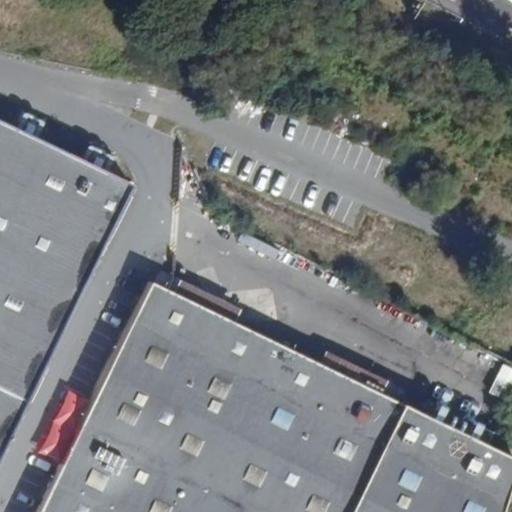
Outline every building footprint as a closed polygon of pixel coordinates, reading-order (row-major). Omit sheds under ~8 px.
[(0,448),(128,184),(0,122),(0,448)] [(408,296),(420,269),(392,255),(379,282),(408,296)] [(233,322),(240,310),(177,279),(171,292),(233,322)] [(497,511),(511,465),(511,458),(485,445),(423,415),(379,394),(317,363),(233,322),(171,292),(148,283),(90,401),(82,417),(60,463),(36,511),(497,511)] [(463,329),(478,302),(452,288),(437,314),(463,329)] [(379,394),(386,380),(323,350),(317,363),(379,394)] [(494,362),(484,390),(501,396),(511,368),(494,362)] [(90,401),(66,390),(37,452),(60,463),(90,401)] [(485,445),(491,432),(429,402),(423,415),(485,445)]
